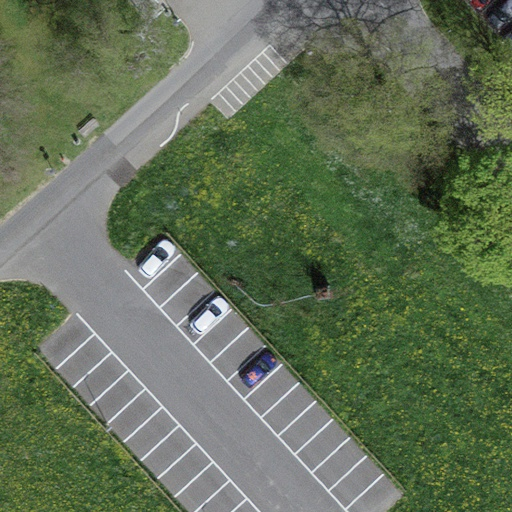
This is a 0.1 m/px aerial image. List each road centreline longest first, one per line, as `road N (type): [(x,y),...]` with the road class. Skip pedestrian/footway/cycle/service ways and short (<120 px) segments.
road 1 (unclassified): [(283,0),(0,262)]
road 2 (unclassified): [(410,0),(511,112)]
